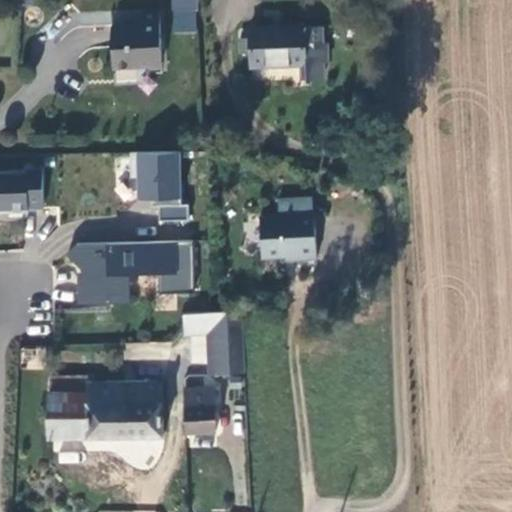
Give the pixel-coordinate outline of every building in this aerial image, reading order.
[(111,29),(112,71),(150,69),(150,63),(161,63),(160,14),(138,15),(138,28),(111,29)] [(324,29),(254,30),(255,70),(309,69),(310,84),(325,83),(325,64),(329,64),(329,47),(325,47),(324,29)] [(184,205),(183,152),(133,153),(133,178),(141,178),(141,199),(154,199),(154,207),(161,207),(162,221),(191,221),(191,205),(184,205)] [(44,210),(42,170),(26,170),(26,173),(0,173),(0,211),(9,211),(9,214),(29,213),(29,210),(44,210)] [(278,215),(314,212),(313,195),(277,197),(278,215)] [(318,261),(314,212),(278,215),(258,217),(261,259),(298,256),(299,263),(318,261)] [(79,275),(80,305),(131,303),(130,274),(158,273),(159,294),(196,292),(194,241),(78,244),(79,265),(99,265),(99,275),(79,275)] [(211,376),(246,374),(242,310),(182,313),(183,336),(208,335),(211,376)] [(159,436),(160,380),(86,382),(86,390),(49,391),(48,438),(123,437),(159,436)] [(215,430),(215,387),(188,387),(189,430),(215,430)]
